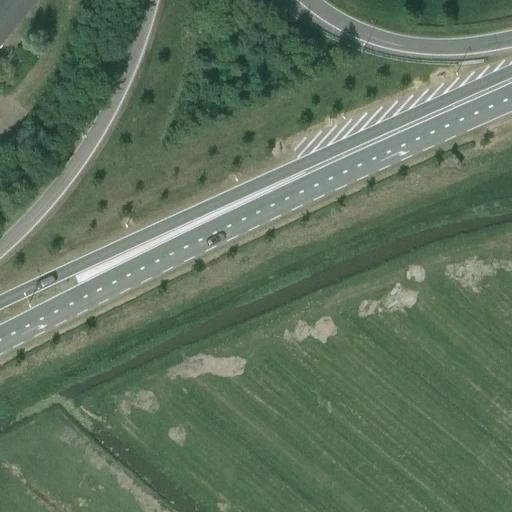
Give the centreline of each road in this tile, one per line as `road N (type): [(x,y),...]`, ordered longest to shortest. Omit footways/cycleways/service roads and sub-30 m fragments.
road 1 (primary): [(0,335),(207,233),(310,172)]
road 2 (primary): [(310,172),(192,211),(0,298)]
road 3 (primary): [(146,0),(90,140),(0,243)]
road 4 (primary): [(310,172),(511,82)]
road 5 (primary): [(511,39),(467,48),(417,45),(364,32),(310,0)]
